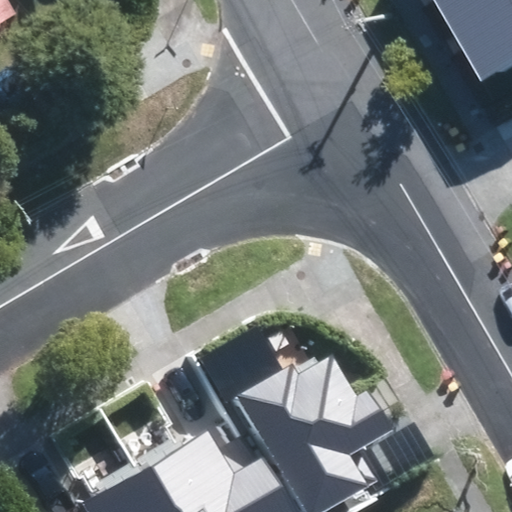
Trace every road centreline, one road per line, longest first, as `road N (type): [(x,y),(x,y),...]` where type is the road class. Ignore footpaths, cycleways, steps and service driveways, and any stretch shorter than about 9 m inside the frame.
road 1 (residential): [(347,96),(0,307)]
road 2 (residential): [(511,375),(347,96)]
